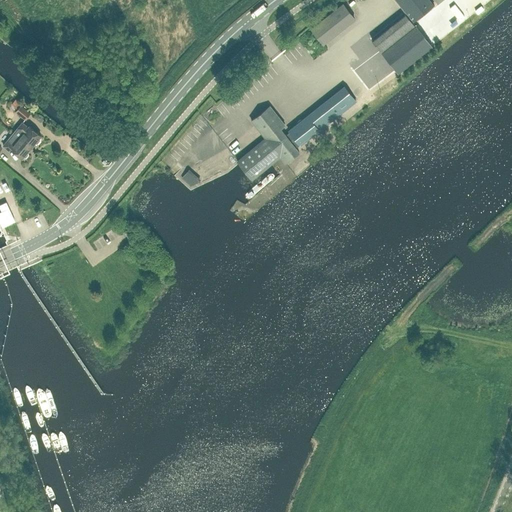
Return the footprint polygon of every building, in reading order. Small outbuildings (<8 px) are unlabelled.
[(430,0),(396,0),(413,21),(433,4),(430,0)] [(475,0),(458,12),(455,8),(450,11),(456,19),(484,0),(475,0)] [(353,16),(344,5),(313,30),(322,41),(353,16)] [(405,13),(371,39),(381,51),(414,25),(405,13)] [(430,44),(416,27),(382,54),(395,71),(430,44)] [(344,86),(343,87),(288,130),(289,131),(285,134),(280,128),(284,124),(269,105),(251,120),(264,137),(237,160),(239,163),(252,179),(271,163),(279,156),(284,162),(299,151),(295,147),(299,144),(300,145),(355,101),(344,86)] [(30,112),(28,111),(20,104),(14,111),(24,119),(30,112)] [(29,125),(28,126),(22,122),(17,127),(23,132),(18,138),(30,148),(41,135),(29,125)] [(9,150),(10,148),(22,158),(30,148),(18,138),(12,133),(7,139),(3,145),(9,150)] [(53,143),(56,149),(65,146),(63,139),(53,143)] [(0,213),(0,217),(3,225),(11,221),(10,219),(14,218),(6,201),(0,203),(0,207),(3,212),(0,213)] [(118,230),(113,234),(118,241),(123,238),(118,230)]
